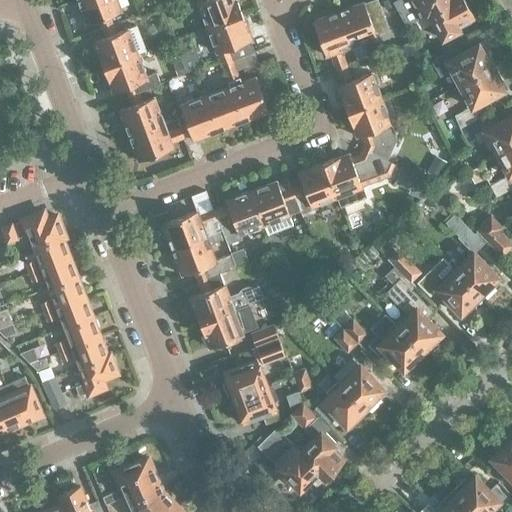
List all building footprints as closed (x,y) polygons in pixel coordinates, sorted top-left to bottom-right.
[(114,0),(77,0),(86,24),(99,19),(102,27),(114,22),(111,14),(119,11),(114,0)] [(196,0),(197,1),(196,2),(205,27),(239,14),(234,0),(196,0)] [(362,2),(337,11),(350,45),(356,61),(357,60),(357,61),(369,57),(363,41),(377,36),(376,34),(388,29),(376,0),(373,0),(363,4),(362,2)] [(429,13),(451,0),(410,0),(414,8),(409,11),(406,6),(399,10),(412,34),(420,30),(415,21),(429,13)] [(464,0),(451,0),(429,13),(442,37),(458,29),(457,26),(473,17),(464,0)] [(329,53),(335,68),(345,65),(339,49),(350,45),(337,11),(312,21),(325,55),(329,53)] [(239,14),(205,27),(215,52),(217,52),(221,61),(231,57),(228,47),(249,39),(239,14)] [(123,19),(102,27),(106,37),(93,42),(103,66),(138,53),(129,29),(127,29),(123,19)] [(171,40),(185,74),(200,69),(191,47),(187,49),(182,36),(171,40)] [(468,40),(435,58),(443,73),(451,69),(459,83),(494,64),(481,41),(471,47),(468,40)] [(138,53),(103,66),(112,91),(124,86),(127,96),(139,92),(135,82),(147,78),(138,53)] [(221,61),(230,85),(243,120),(267,111),(254,76),(240,81),(231,57),(221,61)] [(356,61),(345,65),(335,68),(341,83),(337,85),(346,111),(379,99),(370,74),(351,81),(348,71),(371,63),(369,57),(357,61),(357,60),(356,61)] [(470,106),(454,115),(459,126),(478,116),(476,112),(490,104),(487,97),(506,87),(494,64),(459,83),(469,103),(470,106)] [(230,85),(205,94),(218,130),(243,120),(230,85)] [(149,88),(139,92),(127,96),(131,106),(119,110),(128,134),(164,121),(154,97),(153,98),(149,88)] [(180,104),(188,123),(175,128),(180,139),(192,135),(194,139),(218,130),(205,94),(180,104)] [(362,148),(385,158),(394,138),(389,124),(379,99),(346,111),(356,136),(360,135),(364,144),(362,148)] [(478,116),(459,126),(465,139),(468,147),(485,138),(493,153),(511,142),(511,111),(499,119),(495,112),(481,120),(478,116)] [(167,130),(164,121),(128,134),(138,159),(173,145),(172,142),(180,139),(175,128),(167,130)] [(460,149),(468,147),(465,139),(446,149),(449,155),(460,149)] [(511,142),(493,153),(505,176),(488,185),(494,196),(511,186),(511,142)] [(336,196),(340,204),(363,196),(359,184),(386,172),(391,161),(385,158),(362,148),(359,153),(348,157),(347,153),(322,163),(336,196)] [(446,162),(435,155),(426,170),(438,177),(446,162)] [(409,168),(415,170),(418,164),(412,161),(409,168)] [(313,205),(336,196),(322,163),(297,172),(302,183),(291,187),(295,198),(303,216),(316,211),(313,205)] [(465,171),(471,183),(483,177),(476,165),(465,171)] [(428,178),(400,166),(393,182),(409,189),(408,192),(420,198),(428,178)] [(251,189),(264,224),(268,233),(292,224),(284,202),(295,198),(291,187),(280,192),(275,180),(251,189)] [(239,234),(264,224),(251,189),(226,198),(228,203),(213,209),(217,220),(218,220),(222,229),(225,239),(226,239),(227,243),(241,238),(239,234)] [(171,249),(222,229),(218,220),(217,220),(213,209),(197,215),(195,211),(161,223),(171,249)] [(20,218),(21,221),(12,224),(12,222),(1,227),(7,243),(19,238),(18,236),(26,233),(32,248),(60,238),(64,236),(55,214),(46,218),(42,210),(20,218)] [(473,233),(474,233),(469,229),(454,214),(445,223),(473,251),(474,252),(486,240),(477,230),(473,233)] [(488,242),(500,230),(502,227),(490,215),(476,229),(477,230),(486,240),(488,242)] [(236,266),(232,256),(231,256),(231,255),(214,261),(208,245),(225,239),(222,229),(171,249),(180,274),(193,269),(198,281),(220,272),(236,266)] [(511,242),(500,230),(488,242),(502,256),(511,245),(511,242)] [(29,272),(67,257),(60,238),(32,248),(36,259),(25,263),(29,272)] [(232,256),(236,266),(248,261),(244,251),(232,256)] [(474,252),(473,251),(454,270),(482,298),(494,286),(490,282),(497,276),(474,252)] [(75,277),(67,257),(29,272),(32,281),(43,277),(47,288),(75,277)] [(341,259),(324,265),(327,273),(344,267),(341,259)] [(409,259),(399,268),(402,271),(403,274),(414,286),(425,276),(409,259)] [(424,354),(437,341),(434,338),(440,332),(425,317),(432,311),(400,278),(403,274),(402,271),(399,268),(394,264),(384,274),(393,284),(385,292),(408,315),(397,326),(424,354)] [(482,298),(454,270),(436,288),(460,312),(466,306),(469,310),(482,298)] [(247,304),(258,300),(263,298),(257,284),(252,287),(249,285),(248,285),(246,285),(244,285),(242,286),(241,287),(240,288),(239,289),(238,291),(228,295),(220,272),(198,281),(202,292),(189,297),(199,323),(247,304)] [(44,312),(55,307),(82,297),(75,277),(47,288),(51,298),(40,302),(44,312)] [(62,327),(90,317),(82,297),(55,307),(44,312),(47,321),(58,317),(62,327)] [(208,348),(242,335),(241,332),(255,326),(247,304),(199,323),(208,348)] [(0,331),(5,336),(16,333),(7,308),(0,310),(0,331)] [(343,327),(353,318),(353,317),(344,308),(334,318),(343,327)] [(70,347),(98,336),(90,317),(62,327),(66,338),(55,342),(59,351),(70,347)] [(353,318),(343,327),(342,327),(357,342),(367,333),(353,318)] [(250,332),(256,347),(279,338),(273,324),(250,332)] [(424,354),(397,326),(385,337),(379,330),(372,337),(403,368),(409,362),(412,365),(424,354)] [(357,342),(342,327),(332,336),(348,351),(357,342)] [(105,355),(98,336),(70,347),(59,351),(62,361),(74,356),(77,366),(105,355)] [(279,338),(256,347),(251,348),(256,362),(223,374),(226,382),(222,383),(228,399),(265,385),(259,371),(269,368),(268,363),(285,356),(279,338)] [(29,362),(38,359),(34,347),(20,353),(29,362)] [(77,366),(84,383),(75,386),(79,395),(87,392),(88,393),(104,386),(100,378),(115,372),(108,354),(105,355),(77,366)] [(38,359),(29,362),(38,371),(42,380),(54,375),(50,366),(45,356),(38,359)] [(299,392),(313,387),(301,356),(287,361),(298,391),(299,392)] [(340,381),(367,410),(379,398),(376,394),(383,387),(359,363),(340,381)] [(23,422),(42,414),(25,375),(6,384),(23,422)] [(54,375),(42,380),(42,381),(54,408),(66,402),(54,375)] [(312,406),(317,411),(327,422),(335,414),(345,425),(352,418),(355,422),(367,410),(340,381),(322,399),(312,406)] [(274,410),(271,401),(278,399),(272,382),(265,385),(228,399),(234,415),(238,414),(241,423),(262,415),(265,423),(279,418),(277,409),(274,410)] [(0,417),(5,430),(23,422),(6,384),(0,386),(0,417)] [(302,402),(299,392),(298,391),(286,395),(291,412),(302,402)] [(302,402),(290,414),(304,429),(317,416),(302,402)] [(323,476),(300,452),(276,427),(257,445),(299,488),(310,478),(315,483),(323,476)] [(300,452),(323,476),(325,479),(344,460),(331,447),(333,445),(320,432),(300,452)] [(511,443),(505,437),(493,449),(497,452),(491,458),(511,479),(511,443)] [(121,487),(124,495),(131,510),(132,511),(182,511),(162,490),(147,456),(113,471),(121,487)] [(464,478),(451,490),(473,511),(486,511),(504,494),(495,485),(489,490),(474,474),(467,481),(464,478)] [(60,503),(64,511),(102,511),(97,500),(87,504),(80,486),(57,496),(60,503)] [(121,487),(111,491),(115,499),(124,495),(121,487)] [(473,511),(451,490),(440,501),(444,504),(437,511),(473,511)] [(111,491),(102,495),(105,503),(115,499),(111,491)] [(64,511),(60,503),(41,511),(64,511)]
